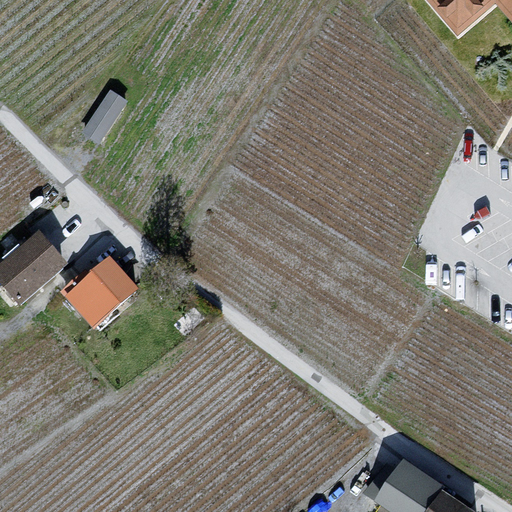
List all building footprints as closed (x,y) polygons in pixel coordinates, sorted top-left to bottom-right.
[(511,0),(430,0),(458,33),(498,0),(511,16),(511,0)] [(122,107),(106,95),(79,136),(96,148),(122,107)] [(64,272),(34,238),(0,267),(0,291),(22,314),(64,272)] [(133,295),(104,264),(60,302),(90,333),(133,295)] [(466,511),(401,464),(395,472),(386,466),(365,493),(375,503),(372,509),(376,511),(466,511)]
